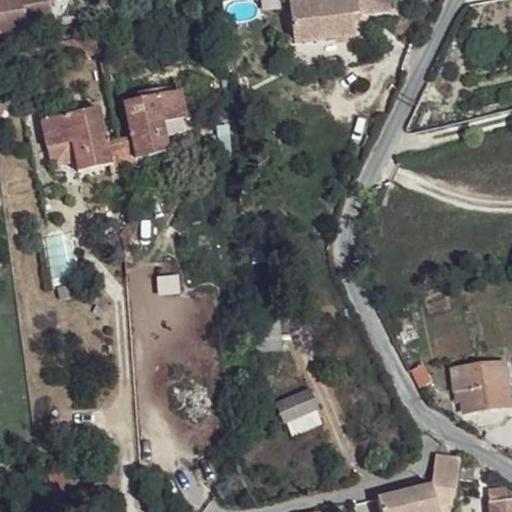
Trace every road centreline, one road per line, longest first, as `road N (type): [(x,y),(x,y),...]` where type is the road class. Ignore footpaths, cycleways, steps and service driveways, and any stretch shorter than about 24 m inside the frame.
road 1 (residential): [(385,145),(347,217),(342,257),(412,406),(437,425)]
road 2 (unknown): [(214,511),(163,426),(132,271)]
road 3 (residential): [(437,425),(417,473),(262,511)]
road 4 (residential): [(463,0),(385,145)]
road 5 (residential): [(385,145),(511,119)]
